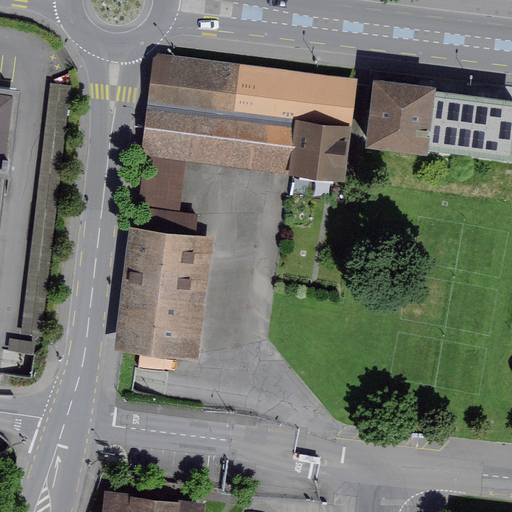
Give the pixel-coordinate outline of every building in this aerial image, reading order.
[(185,155),(294,168),(300,123),(345,129),(351,83),(158,58),(140,208),(178,212),(185,155)] [(432,87),(376,80),(368,142),(425,149),(426,143),(510,153),(511,134),(511,103),(432,93),(432,87)] [(0,113),(0,193),(9,114),(0,113)] [(340,174),(345,129),(300,123),(294,168),(340,174)] [(65,128),(46,126),(22,331),(41,334),(65,128)] [(178,212),(140,208),(123,342),(180,349),(196,215),(178,212)] [(198,511),(200,507),(109,496),(107,511),(198,511)]
